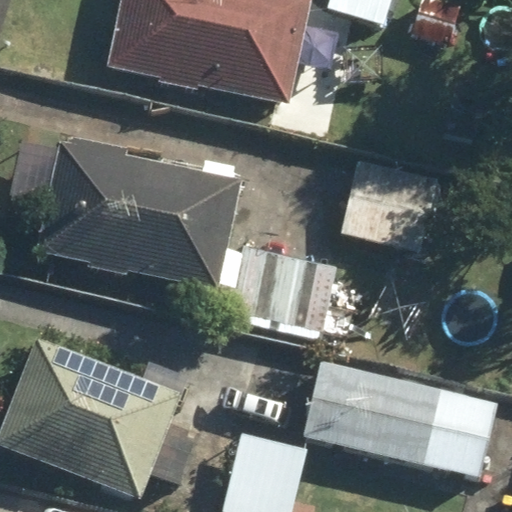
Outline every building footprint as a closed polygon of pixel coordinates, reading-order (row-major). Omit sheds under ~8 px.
[(244,0),(117,0),(98,86),(277,126),(302,13),(244,0)] [(384,0),(314,0),(309,19),(373,38),(384,0)] [(455,14),(419,1),(402,48),(439,61),(455,14)] [(234,182),(52,148),(28,277),(210,311),(220,254),(234,182)] [(429,190),(343,169),(324,247),(410,268),(429,190)] [(168,409),(27,352),(0,418),(0,466),(112,511),(126,511),(134,493),(172,509),(195,451),(157,435),(168,409)] [(308,362),(286,449),(306,454),(469,494),(491,407),(308,362)]
